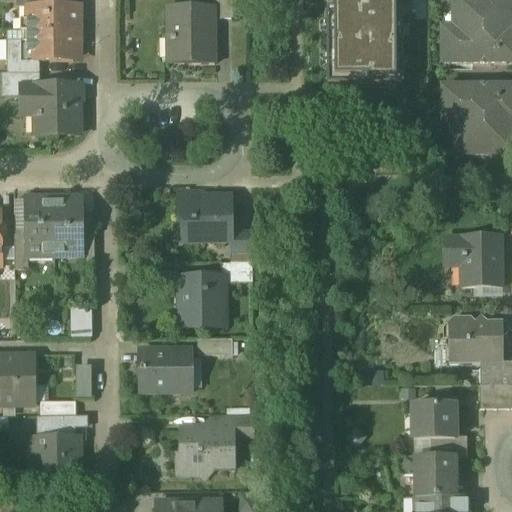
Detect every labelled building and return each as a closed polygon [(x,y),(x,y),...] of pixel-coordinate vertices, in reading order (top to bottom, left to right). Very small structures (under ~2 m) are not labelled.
[(51,0),(15,0),(16,10),(27,10),(27,9),(52,8),(51,0)] [(231,0),(211,0),(212,11),(214,12),(214,22),(232,22),(231,0)] [(405,90),(404,0),(319,0),(321,90),(405,90)] [(501,0),(465,0),(465,1),(454,1),(454,18),(456,18),(456,31),(448,31),(449,47),(443,48),(443,67),(508,66),(508,63),(511,63),(511,31),(511,18),(511,17),(511,1),(502,1),(501,0)] [(80,12),(60,12),(54,8),(52,8),(27,9),(27,10),(27,12),(22,15),(22,25),(27,25),(27,34),(23,34),(23,49),(27,51),(27,65),(40,65),(80,64),(80,12)] [(212,11),(171,12),(171,64),(196,64),(196,68),(215,68),(214,22),(214,12),(212,11)] [(23,34),(7,34),(7,65),(27,65),(27,51),(23,49),(23,34)] [(27,65),(7,65),(7,77),(40,77),(40,65),(27,65)] [(7,77),(1,77),(1,94),(20,94),(20,90),(40,90),(40,77),(7,77)] [(80,88),(55,89),(40,90),(20,90),(20,94),(1,94),(1,101),(20,101),(21,119),(37,119),(37,137),(33,137),(34,140),(58,140),(58,133),(78,133),(78,105),(81,105),(80,88)] [(508,90),(443,91),(443,110),(449,110),(449,126),(457,126),(457,140),(455,140),(455,156),(466,156),(466,159),(503,159),(503,156),(511,155),(511,93),(508,93),(508,90)] [(226,202),(204,202),(200,197),(183,197),(178,202),(178,219),(184,223),(184,244),(232,243),(232,237),(232,235),(232,225),(227,221),(226,202)] [(54,202),(26,202),(26,236),(26,254),(28,254),(54,254),(54,202)] [(81,202),(54,202),(54,254),(81,253),(83,253),(83,235),(81,202)] [(94,266),(94,235),(83,235),(83,253),(81,253),(81,266),(94,266)] [(252,235),(232,235),(232,237),(237,237),(237,257),(230,257),(230,267),(252,267),(252,235)] [(26,236),(14,236),(14,273),(28,273),(28,254),(26,254),(26,236)] [(503,241),(445,242),(445,263),(466,263),(466,289),(462,289),(462,291),(503,290),(503,259),(503,241)] [(230,267),(220,267),(220,278),(224,278),(224,282),(224,286),(253,286),(252,267),(230,267)] [(220,278),(181,279),(181,330),(224,330),(224,286),(224,282),(224,278),(220,278)] [(71,339),(93,339),(93,311),(72,310),(71,339)] [(503,326),(488,326),(482,320),(477,325),(471,320),(455,320),(450,325),(450,343),(455,347),(455,368),(481,368),(503,368),(503,363),(503,326)] [(232,343),(197,343),(198,358),(232,358),(232,343)] [(191,355),(140,356),(141,396),(192,395),(191,355)] [(31,360),(0,360),(0,409),(32,409),(31,360)] [(511,363),(503,363),(503,368),(481,368),(481,389),(495,389),(508,388),(511,384),(511,363)] [(76,368),(76,401),(91,401),(92,369),(76,368)] [(508,388),(495,389),(495,413),(508,413),(508,388)] [(481,389),(480,389),(481,413),(495,413),(495,389),(481,389)] [(76,406),(39,406),(40,420),(39,420),(39,421),(66,421),(76,421),(76,406)] [(454,441),(454,408),(413,409),(413,444),(423,444),(430,444),(454,444),(454,441)] [(254,419),(212,419),(212,435),(234,434),(234,441),(254,441),(254,419)] [(39,421),(38,421),(38,422),(38,442),(66,442),(66,421),(39,421)] [(212,435),(180,435),(180,460),(187,460),(187,479),(200,479),(204,482),(212,474),(234,474),(234,441),(234,434),(212,435)] [(66,442),(38,442),(38,453),(28,453),(28,475),(28,476),(76,475),(76,441),(66,442)] [(454,444),(430,444),(430,461),(455,461),(467,461),(466,441),(454,441),(454,444)] [(415,462),(415,461),(397,462),(397,480),(418,480),(417,462),(415,462)] [(430,461),(415,461),(415,462),(417,462),(418,462),(418,480),(418,499),(416,499),(416,501),(455,501),(455,498),(455,461),(430,461)] [(76,475),(28,476),(28,475),(11,475),(12,497),(77,496),(76,475)] [(455,501),(416,501),(415,511),(466,511),(466,498),(455,498),(455,501)] [(221,511),(221,503),(157,503),(156,511),(221,511)]
